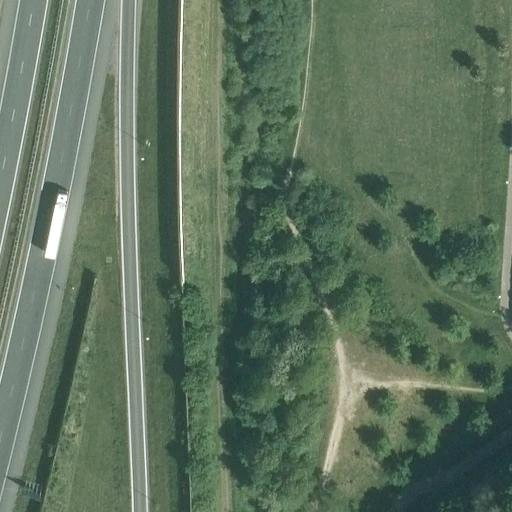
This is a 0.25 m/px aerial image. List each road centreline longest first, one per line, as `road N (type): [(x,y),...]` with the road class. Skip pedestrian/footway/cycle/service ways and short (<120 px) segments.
road 1 (motorway): [(139,511),(126,215),(128,0)]
road 2 (motorway): [(0,442),(89,0)]
road 3 (motorway): [(32,0),(0,185)]
